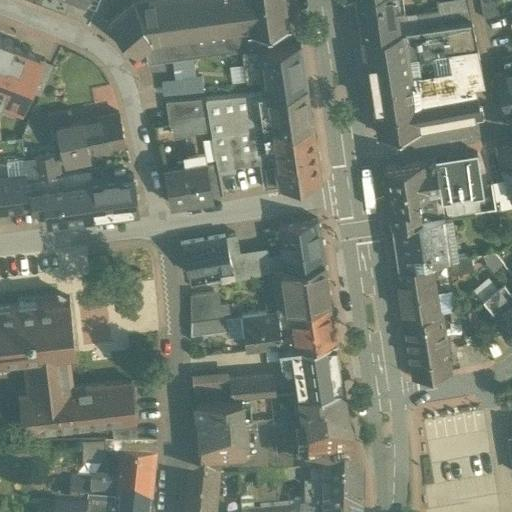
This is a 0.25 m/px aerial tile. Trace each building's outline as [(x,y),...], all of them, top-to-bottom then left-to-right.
[(243,0),(132,0),(107,22),(137,56),(145,50),(153,44),(247,30),(243,0)] [(243,0),(247,30),(248,32),(288,27),(284,0),(243,0)] [(395,0),(354,0),(360,35),(400,30),(395,0)] [(467,0),(457,0),(436,3),(437,10),(439,10),(441,24),(445,23),(471,19),(467,0)] [(479,0),(483,19),(498,15),(495,0),(479,0)] [(437,10),(415,13),(417,27),(441,24),(439,10),(437,10)] [(471,19),(445,23),(449,49),(476,45),(471,19)] [(417,27),(404,29),(408,54),(449,49),(445,23),(441,24),(417,27)] [(247,30),(153,44),(145,50),(147,64),(241,50),(290,43),(288,27),(248,32),(247,30)] [(360,35),(359,35),(360,39),(359,39),(362,57),(365,57),(370,86),(412,80),(408,54),(404,29),(400,30),(360,35)] [(0,99),(20,107),(39,58),(11,47),(13,42),(0,37),(0,99)] [(290,43),(241,50),(246,81),(262,78),(264,91),(306,85),(300,41),(290,43)] [(449,49),(408,54),(412,80),(414,93),(432,90),(423,75),(446,61),(461,85),(474,83),(475,84),(484,82),(476,45),(449,49)] [(446,61),(423,75),(432,90),(437,98),(464,91),(461,85),(446,61)] [(511,69),(495,74),(505,111),(511,108),(511,69)] [(412,80),(370,86),(377,134),(417,128),(412,94),(414,93),(412,80)] [(464,91),(437,98),(432,90),(414,93),(412,94),(417,128),(419,128),(419,127),(480,116),(475,84),(474,83),(461,85),(464,91)] [(306,85),(264,91),(270,132),(312,125),(306,85)] [(264,91),(205,97),(207,112),(210,127),(211,134),(254,126),(254,129),(263,127),(264,133),(270,132),(264,91)] [(205,97),(165,101),(168,119),(207,112),(205,97)] [(69,108),(46,113),(49,128),(56,126),(56,125),(72,121),(69,108)] [(72,121),(56,125),(56,126),(65,161),(90,156),(89,150),(125,142),(118,112),(72,121)] [(207,112),(168,119),(170,134),(210,127),(207,112)] [(312,125),(270,132),(272,151),(265,152),(266,159),(258,160),(263,188),(320,178),(312,125)] [(254,126),(211,134),(222,195),(223,194),(237,192),(231,157),(259,153),(258,151),(256,151),(254,129),(254,126)] [(511,143),(496,148),(505,181),(508,192),(511,191),(511,143)] [(51,153),(33,156),(34,161),(37,178),(54,175),(51,154),(51,153)] [(51,154),(54,175),(61,174),(58,153),(51,154)] [(434,160),(382,168),(391,224),(395,224),(421,220),(417,197),(440,193),(441,202),(483,196),(477,153),(434,160)] [(8,180),(27,178),(25,163),(24,158),(5,160),(8,180)] [(34,161),(25,163),(27,178),(27,180),(29,179),(37,178),(34,161)] [(206,161),(164,168),(170,204),(212,197),(206,161)] [(61,174),(63,187),(87,184),(87,180),(86,170),(61,174)] [(87,180),(87,184),(92,215),(137,209),(132,173),(87,180)] [(37,178),(29,179),(32,203),(46,201),(45,191),(63,188),(63,187),(61,174),(54,175),(37,178)] [(8,180),(0,180),(0,210),(32,206),(32,203),(29,179),(27,180),(27,178),(8,180)] [(505,181),(492,184),(495,208),(511,204),(508,192),(505,181)] [(87,184),(63,187),(63,188),(45,191),(46,201),(32,203),(32,206),(45,205),(47,221),(92,215),(87,184)] [(440,193),(417,197),(421,220),(444,216),(441,202),(440,193)] [(421,220),(395,224),(399,248),(394,249),(397,267),(430,262),(443,260),(450,259),(444,216),(421,220)] [(317,219),(278,226),(282,255),(284,268),(324,262),(317,219)] [(265,249),(238,253),(234,233),(224,235),(231,267),(234,280),(273,269),(284,268),(282,255),(266,257),(265,249)] [(224,235),(180,243),(187,274),(219,269),(231,267),(224,235)] [(450,259),(443,260),(445,273),(472,270),(470,256),(450,259)] [(284,268),(273,269),(277,310),(330,303),(324,262),(284,268)] [(430,262),(397,267),(398,278),(396,278),(402,318),(438,312),(430,262)] [(231,267),(219,269),(220,278),(221,282),(234,280),(231,267)] [(217,276),(204,278),(205,285),(221,282),(220,278),(218,279),(217,276)] [(511,299),(507,304),(495,289),(483,299),(495,314),(494,314),(511,335),(511,299)] [(213,292),(191,295),(190,295),(190,321),(225,317),(229,316),(227,303),(215,305),(213,292)] [(59,299),(57,299),(63,351),(68,350),(75,350),(69,298),(59,299)] [(0,360),(23,358),(27,393),(73,388),(68,350),(63,351),(57,299),(20,304),(16,304),(0,305),(0,360)] [(277,310),(241,315),(246,351),(278,346),(290,345),(335,339),(330,303),(277,310)] [(475,307),(459,309),(462,330),(478,328),(475,307)] [(438,312),(402,318),(411,378),(451,372),(442,312),(438,312)] [(190,321),(190,322),(190,335),(227,330),(225,317),(190,321)] [(335,339),(290,345),(293,362),(295,374),(298,393),(343,389),(335,339)] [(293,362),(290,345),(278,346),(281,364),(287,363),(293,362)] [(274,374),(193,382),(195,402),(241,398),(275,395),(274,374)] [(27,393),(18,394),(23,435),(136,422),(131,381),(73,388),(27,393)] [(343,389),(298,393),(307,458),(352,452),(343,389)] [(241,398),(195,402),(201,466),(247,462),(241,398)] [(136,427),(112,430),(113,441),(137,441),(136,427)] [(104,441),(80,441),(81,453),(105,452),(104,441)] [(105,452),(81,453),(81,463),(105,463),(105,452)] [(156,464),(120,460),(118,482),(91,480),(90,497),(117,499),(116,507),(151,510),(156,464)] [(362,511),(363,476),(323,476),(311,476),(310,489),(303,489),(303,511),(334,511),(362,511)] [(91,480),(71,479),(70,495),(90,497),(91,480)] [(216,511),(219,483),(186,480),(182,511),(216,511)] [(55,511),(56,502),(19,499),(17,511),(55,511)] [(88,511),(89,505),(56,502),(55,511),(88,511)]
